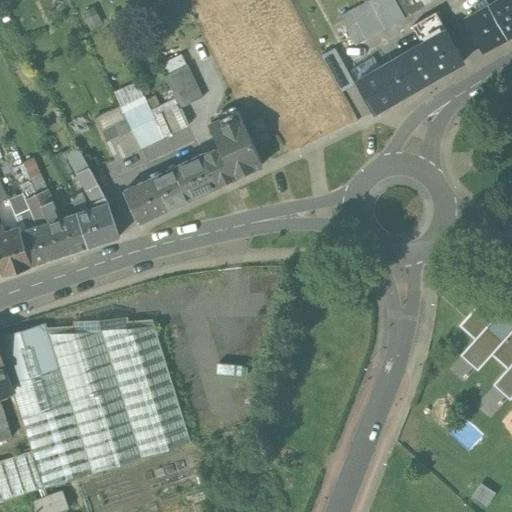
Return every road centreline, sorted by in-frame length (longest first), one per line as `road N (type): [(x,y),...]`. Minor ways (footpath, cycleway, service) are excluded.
road 1 (residential): [(359,209),(173,241),(0,297)]
road 2 (unclassified): [(395,250),(399,340),(336,511)]
road 3 (residential): [(511,63),(438,110),(409,173)]
